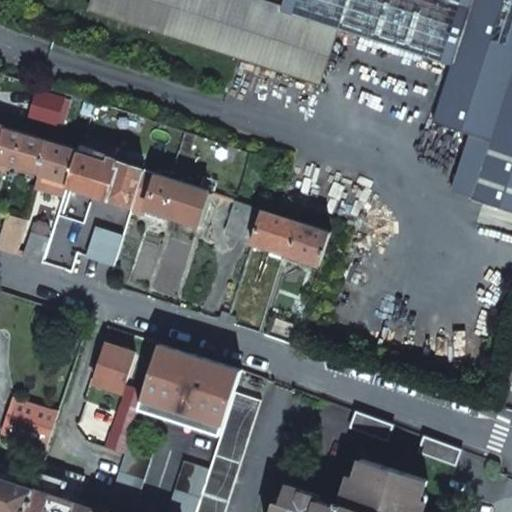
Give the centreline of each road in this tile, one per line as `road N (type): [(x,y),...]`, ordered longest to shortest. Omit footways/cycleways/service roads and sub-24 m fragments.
road 1 (residential): [(0,270),(511,449)]
road 2 (unknown): [(283,366),(242,511)]
